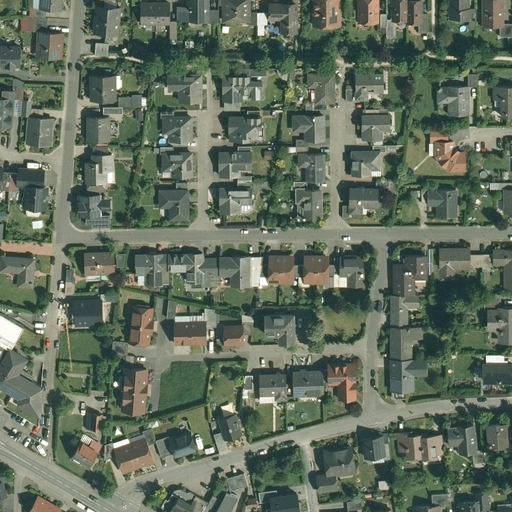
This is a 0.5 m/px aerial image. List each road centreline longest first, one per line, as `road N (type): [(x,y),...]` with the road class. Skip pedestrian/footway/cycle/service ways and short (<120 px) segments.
road 1 (residential): [(121,511),(151,482),(371,419)]
road 2 (residential): [(161,359),(370,348)]
road 3 (residential): [(68,158),(80,0)]
road 4 (residential): [(49,392),(61,239)]
road 5 (residential): [(203,240),(61,239)]
road 6 (residential): [(371,419),(511,403)]
road 7 (residential): [(335,238),(203,240)]
road 8 (residential): [(511,235),(387,237)]
road 9 (residential): [(203,119),(203,240)]
